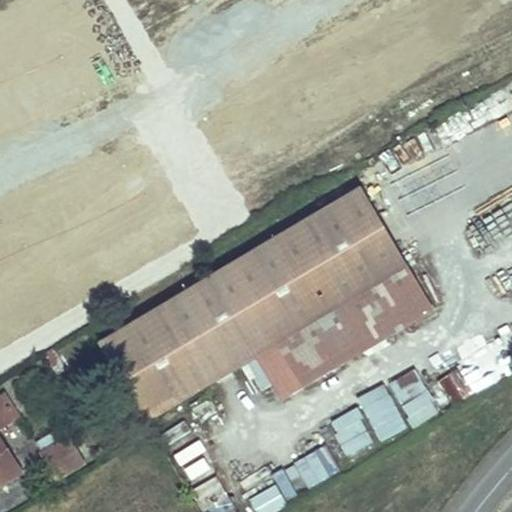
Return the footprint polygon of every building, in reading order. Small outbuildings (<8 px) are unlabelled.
[(314,326),(408,270),(361,192),(102,346),(149,424),(170,411),(260,358),(286,401),(340,369),(314,326)] [(434,313),(408,270),(314,326),(340,369),(434,313)] [(448,378),(439,385),(455,408),(464,401),(448,378)] [(381,449),(408,434),(378,379),(351,394),(381,449)] [(412,434),(440,420),(423,386),(394,400),(412,434)] [(0,490),(25,474),(0,435),(0,431),(20,418),(7,397),(0,400),(0,490)] [(352,409),(326,426),(354,468),(380,451),(352,409)] [(149,424),(157,437),(178,425),(170,411),(149,424)] [(317,419),(292,435),(324,487),(349,472),(317,419)] [(192,491),(219,476),(186,422),(160,437),(192,491)] [(286,435),(260,450),(292,505),(318,491),(286,435)] [(46,454),(63,481),(89,464),(72,438),(46,454)] [(237,465),(258,511),(275,511),(270,499),(280,495),(267,466),(262,468),(257,456),(237,465)] [(204,511),(236,511),(225,486),(198,498),(204,511)]
